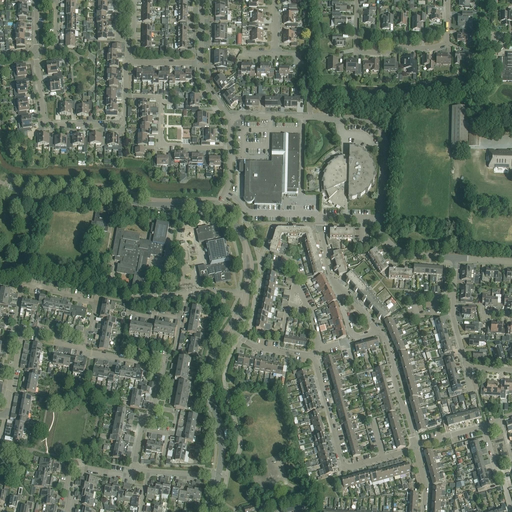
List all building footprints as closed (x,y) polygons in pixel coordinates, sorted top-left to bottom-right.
[(290,0),(280,0),(281,5),(289,5),(288,8),(297,8),(297,5),(291,5),(290,0)] [(339,5),(339,1),(332,1),(331,1),(330,1),(330,7),(333,7),(333,13),(340,13),(340,12),(346,12),(346,5),(339,5)] [(216,5),(216,11),(224,11),(225,8),(228,8),(228,2),(220,2),(220,5),(216,5)] [(27,12),(27,6),(26,6),(26,3),(25,3),(19,3),(19,6),(18,6),(18,7),(17,7),(16,8),(16,12),(18,12),(27,12)] [(434,12),(434,8),(427,8),(427,15),(431,15),(431,20),(440,21),(440,12),(434,12)] [(252,13),(252,18),(263,18),(263,13),(255,13),(255,10),(249,10),(249,13),(252,13)] [(284,13),(284,19),(294,19),(294,14),(298,14),(298,10),(292,10),(290,10),(290,13),(284,13)] [(503,21),(503,26),(509,26),(509,21),(509,18),(511,18),(511,10),(509,11),(509,14),(500,13),(500,21),(503,21)] [(224,11),(216,11),(215,18),(220,18),(220,21),(227,21),(227,15),(228,15),(228,11),(224,11)] [(27,12),(18,12),(18,18),(19,18),(19,21),(26,21),(26,18),(27,18),(27,12)] [(397,19),(397,25),(396,25),(396,26),(403,26),(403,25),(406,25),(405,25),(405,18),(408,18),(409,12),(406,12),(406,15),(397,15),(397,19)] [(462,12),(462,15),(458,15),(458,23),(458,26),(462,26),(463,26),(464,25),(464,24),(465,24),(465,23),(468,23),(468,18),(471,18),(471,12),(462,12)] [(413,30),(420,30),(420,26),(421,26),(421,22),(425,22),(425,14),(419,14),(419,18),(413,18),(413,30)] [(335,26),(345,26),(345,18),(341,18),(341,15),(338,15),(332,15),(332,20),(335,20),(335,26)] [(382,19),(382,29),(390,29),(390,22),(393,22),(393,16),(388,16),(383,16),(382,17),(382,19)] [(263,18),(252,18),(252,23),(249,23),(249,26),(255,26),(255,23),(263,23),(263,18)] [(291,27),(298,27),(298,24),(294,24),(294,19),(284,19),(284,24),(291,24),(291,27)] [(17,22),(17,30),(24,30),(24,31),(26,31),(26,25),(24,25),(25,22),(17,22)] [(215,27),(215,34),(224,34),(227,34),(232,34),(232,29),(227,29),(227,24),(220,24),(220,27),(215,27)] [(252,31),(252,36),(263,36),(263,31),(255,31),(255,28),(248,28),(248,31),(252,31)] [(284,32),(283,38),(294,38),(294,33),(298,33),(298,29),(291,29),(291,32),(284,32)] [(462,43),(467,43),(467,38),(473,38),(473,31),(464,30),(464,34),(457,34),(457,41),(462,41),(462,42),(462,43)] [(224,34),(215,34),(215,40),(220,40),(220,43),(227,43),(227,38),(227,34),(224,34)] [(263,36),(252,36),(251,41),(247,41),(247,44),(255,45),(255,42),(263,42),(263,36)] [(345,40),(340,40),(340,36),(333,36),(333,40),(335,40),(335,47),(345,47),(345,40)] [(294,38),(283,38),(283,43),(291,43),(291,46),(297,46),(297,43),(293,43),(294,38)] [(16,41),(16,50),(25,49),(25,41),(24,41),(16,41)] [(112,46),(112,51),(117,51),(117,52),(121,52),(121,46),(120,46),(120,43),(112,43),(111,46),(112,46)] [(151,43),(143,43),(143,49),(143,52),(149,52),(149,49),(151,49),(151,46),(155,46),(155,43),(151,43)] [(454,65),(459,65),(459,60),(464,60),(465,57),(468,57),(468,55),(470,52),(463,49),(462,52),(462,53),(455,53),(455,60),(454,60),(454,65)] [(215,53),(215,59),(224,59),(224,55),(227,56),(227,50),(221,50),(221,53),(215,53)] [(499,80),(499,81),(511,81),(511,53),(507,53),(507,58),(500,58),(499,80)] [(447,56),(447,54),(440,54),(437,54),(436,64),(443,64),(443,65),(451,65),(451,57),(447,56)] [(428,65),(428,70),(434,70),(434,63),(430,63),(430,56),(423,56),(423,65),(428,65)] [(403,69),(410,69),(410,74),(416,74),(416,65),(412,65),(412,57),(404,57),(403,69)] [(47,64),(47,69),(57,68),(56,63),(62,62),(61,59),(52,60),(52,63),(47,64)] [(224,59),(215,59),(214,65),(221,65),(221,68),(225,68),(227,68),(227,62),(223,62),(224,59)] [(336,72),(343,72),(343,65),(337,65),(337,59),(328,59),(328,71),(336,71),(336,72)] [(355,71),(355,75),(361,75),(361,65),(357,65),(357,60),(353,60),(353,61),(346,60),(346,71),(355,71)] [(370,71),(378,71),(379,60),(371,60),(371,62),(364,62),(363,69),(370,70),(370,71)] [(384,70),(390,70),(390,71),(398,71),(398,63),(394,63),(394,60),(390,60),(390,61),(384,61),(384,70)] [(13,67),(14,72),(26,70),(26,65),(23,65),(23,62),(14,63),(14,66),(13,67)] [(109,68),(109,71),(116,71),(116,68),(119,68),(119,62),(116,62),(110,62),(110,68),(109,68)] [(247,64),(246,74),(249,74),(249,77),(255,77),(255,70),(252,70),(252,63),(246,63),(246,64),(247,64)] [(265,77),(265,75),(265,64),(265,63),(260,63),(260,64),(258,64),(258,70),(257,70),(257,77),(262,77),(265,77)] [(265,75),(268,75),(268,77),(274,77),(274,71),(271,71),(271,64),(265,63),(265,64),(265,75)] [(243,74),(246,74),(247,64),(246,64),(241,64),(241,70),(238,70),(238,76),(243,77),(243,74)] [(281,77),(284,77),(284,67),(279,66),(279,73),(276,73),(275,79),(281,79),(281,77)] [(284,67),(284,77),(287,77),(287,79),(293,80),(293,73),(289,73),(290,66),(284,66),(284,67)] [(54,77),(55,77),(62,76),(62,73),(57,74),(57,68),(47,69),(48,75),(53,74),(54,77)] [(15,77),(15,81),(23,80),(25,79),(24,76),(27,76),(26,70),(14,72),(14,77),(15,77)] [(137,80),(142,80),(142,73),(143,73),(143,71),(137,71),(137,72),(134,72),(134,80),(137,81),(137,80)] [(185,71),(185,74),(186,74),(186,80),(191,80),(191,84),(194,84),(194,73),(191,73),(191,71),(185,71)] [(214,81),(218,86),(225,80),(221,75),(214,81)] [(50,81),(50,86),(63,85),(63,79),(62,76),(55,77),(55,80),(50,81)] [(14,84),(14,89),(27,88),(26,82),(24,83),(23,80),(15,81),(15,84),(14,84)] [(225,80),(218,86),(222,91),(226,88),(227,90),(233,86),(230,81),(227,83),(225,80)] [(108,87),(108,90),(115,91),(115,90),(115,87),(118,87),(118,82),(116,82),(109,82),(109,87),(108,87)] [(63,85),(50,86),(51,92),(56,91),(57,94),(64,93),(64,90),(63,85)] [(223,97),(227,102),(234,96),(230,91),(233,89),(232,87),(227,91),(228,93),(223,97)] [(17,97),(17,98),(24,97),(25,97),(25,94),(28,93),(27,88),(14,89),(15,97),(17,97)] [(190,102),(199,102),(199,96),(193,96),(193,93),(186,93),(186,96),(186,99),(187,99),(187,102),(190,102)] [(246,107),(252,107),(252,98),(249,98),(249,94),(243,94),(243,101),(246,101),(246,107)] [(258,101),(262,101),(262,95),(256,95),(256,98),(252,98),(252,107),(258,107),(258,101)] [(265,107),(271,108),(271,99),(268,99),(268,95),(262,95),(262,101),(265,101),(265,107)] [(278,101),(281,101),(281,95),(275,95),(275,99),(271,99),(271,108),(278,108),(278,101)] [(284,108),(290,108),(291,99),(287,99),(287,95),(281,95),(281,101),(284,102),(284,108)] [(291,99),(290,108),(297,108),(297,102),(300,102),(300,96),(294,95),(294,99),(291,99)] [(234,96),(227,102),(231,107),(238,101),(240,101),(239,104),(242,104),(242,98),(238,98),(236,99),(234,96)] [(17,98),(14,98),(15,107),(28,105),(27,100),(25,100),(24,97),(17,98)] [(146,99),(138,99),(138,103),(139,103),(139,108),(141,108),(148,108),(148,103),(146,103),(146,99)] [(60,115),(65,115),(65,105),(60,105),(60,101),(57,101),(57,109),(60,109),(60,115)] [(77,116),(82,116),(83,107),(77,107),(77,101),(74,101),(74,102),(74,109),(74,110),(77,110),(77,116)] [(83,107),(82,116),(88,116),(88,111),(91,111),(92,101),(88,101),(88,107),(83,107)] [(71,109),(74,109),(74,102),(69,102),(68,105),(65,105),(65,115),(71,115),(71,109)] [(185,110),(191,110),(192,110),(193,110),(193,107),(199,108),(199,102),(190,102),(187,102),(187,107),(186,107),(185,110)] [(28,105),(15,107),(16,112),(18,112),(18,115),(26,114),(26,111),(29,111),(28,105)] [(107,112),(107,115),(116,116),(116,112),(118,112),(118,107),(109,107),(109,112),(107,112)] [(451,148),(467,148),(468,107),(452,107),(451,148)] [(198,114),(198,119),(209,120),(210,114),(201,114),(201,111),(193,110),(192,110),(191,110),(191,114),(198,114)] [(18,115),(19,118),(18,119),(19,124),(32,122),(31,117),(28,117),(28,114),(26,114),(18,115)] [(209,120),(198,119),(198,125),(193,125),(193,128),(201,128),(201,125),(209,125),(209,120)] [(32,128),(32,122),(19,124),(19,129),(17,130),(17,133),(30,131),(30,128),(32,128)] [(203,137),(206,137),(215,137),(215,131),(209,131),(209,128),(202,128),(202,131),(203,131),(203,137)] [(468,147),(479,147),(480,129),(470,128),(468,147)] [(108,139),(104,139),(104,146),(104,148),(107,148),(107,146),(113,146),(113,137),(113,136),(112,135),(112,134),(111,134),(110,134),(109,135),(109,137),(108,137),(108,139)] [(272,150),(272,151),(273,151),(274,151),(274,154),(274,156),(271,156),(271,162),(240,161),(239,162),(239,171),(239,172),(245,172),(244,198),(244,199),(244,200),(245,201),(245,202),(246,202),(246,203),(247,203),(248,204),(249,204),(250,204),(251,204),(251,203),(252,203),(253,203),(253,202),(253,201),(254,201),(254,202),(254,205),(279,205),(281,205),(282,205),(282,194),(284,194),(287,194),(297,194),(298,193),(298,192),(298,189),(300,135),(286,135),(272,134),(272,150)] [(38,145),(43,145),(44,135),(38,135),(38,138),(35,138),(35,148),(38,148),(38,145)] [(49,148),(52,148),(52,140),(52,138),(49,138),(49,136),(44,135),(43,145),(49,145),(49,148)] [(87,137),(87,139),(87,146),(90,146),(90,144),(96,144),(96,135),(90,135),(90,137),(87,137)] [(101,135),(96,135),(96,144),(101,145),(101,146),(104,146),(104,139),(104,138),(101,138),(101,135)] [(70,139),(70,140),(69,148),(73,148),(73,146),(78,146),(78,136),(73,136),(73,139),(70,139)] [(84,136),(78,136),(78,146),(84,146),(84,147),(87,147),(87,146),(87,139),(84,139),(84,136)] [(55,150),(61,150),(61,137),(55,137),(55,140),(52,140),(52,148),(55,148),(55,150)] [(61,137),(61,150),(66,150),(66,149),(69,149),(69,148),(70,140),(66,140),(66,137),(61,137)] [(119,137),(113,137),(113,146),(118,146),(118,148),(122,148),(122,139),(119,139),(119,137)] [(201,142),(201,145),(209,146),(209,143),(215,143),(215,137),(206,137),(206,140),(201,140),(201,142)] [(325,171),(323,179),(321,179),(321,189),(322,189),(323,189),(324,192),(326,198),(326,197),(333,204),(341,208),(341,207),(345,208),(346,194),(344,194),(346,188),(348,188),(348,199),(352,199),(360,196),(361,197),(368,191),(373,184),(375,175),(374,166),(370,158),(363,152),(365,148),(356,145),(355,148),(349,147),(349,161),(344,161),(343,157),(337,158),(330,163),(330,164),(325,171)] [(138,146),(132,146),(132,149),(135,149),(135,155),(136,155),(136,157),(143,157),(143,155),(144,155),(144,149),(143,149),(143,146),(141,146),(138,146)] [(511,153),(509,153),(509,151),(499,150),(498,152),(494,152),(494,150),(489,150),(489,168),(495,168),(495,165),(508,165),(508,168),(511,168),(511,153)] [(174,161),(180,161),(180,152),(174,152),(174,153),(171,153),(171,159),(171,162),(174,162),(174,161)] [(185,163),(188,163),(189,163),(189,157),(189,154),(186,154),(186,153),(180,152),(180,161),(185,161),(185,163)] [(192,164),(197,164),(197,155),(192,155),(192,157),(189,157),(189,163),(188,163),(188,165),(192,165),(192,164)] [(203,165),(206,165),(206,159),(206,157),(203,157),(203,155),(197,155),(197,164),(203,164),(203,165)] [(157,166),(162,166),(163,157),(157,157),(157,159),(154,159),(154,167),(157,167),(157,166)] [(171,167),(171,162),(171,159),(168,159),(168,157),(163,157),(162,166),(168,166),(168,167),(171,167)] [(209,167),(215,167),(215,158),(209,158),(209,159),(206,159),(206,165),(206,168),(209,168),(209,167)] [(215,158),(215,167),(220,167),(220,169),(223,169),(223,160),(220,160),(220,158),(215,158)] [(90,230),(91,230),(107,233),(109,221),(112,222),(113,214),(96,211),(95,216),(94,223),(92,223),(91,225),(90,230)] [(154,256),(155,256),(161,257),(162,257),(164,246),(165,246),(169,225),(157,222),(157,223),(156,225),(152,224),(148,242),(139,241),(140,235),(124,232),(125,230),(117,228),(112,256),(115,257),(114,261),(115,261),(121,262),(120,263),(120,266),(118,265),(116,273),(134,276),(132,288),(140,290),(141,286),(143,274),(144,274),(147,259),(148,259),(150,258),(150,255),(154,256)] [(207,226),(198,228),(199,234),(197,235),(199,243),(206,241),(211,265),(206,266),(206,265),(198,267),(201,283),(209,281),(209,280),(215,279),(215,283),(216,284),(231,281),(230,273),(229,273),(228,269),(230,269),(227,254),(225,254),(224,248),(226,248),(223,232),(215,234),(214,227),(208,228),(207,226)] [(288,236),(287,238),(299,238),(300,236),(300,229),(296,229),(296,226),(293,226),(293,229),(288,229),(287,236),(288,236)] [(336,239),(341,239),(341,230),(336,230),(336,227),(334,227),(334,230),(330,230),(330,234),(330,239),(336,239)] [(341,230),(341,239),(353,239),(353,230),(348,230),(348,227),(345,227),(345,230),(341,230)] [(281,236),(287,236),(288,229),(278,229),(276,230),(273,239),(280,241),(281,236)] [(300,229),(300,236),(306,236),(307,242),(314,240),(311,231),(309,229),(300,229)] [(331,245),(333,252),(339,251),(336,239),(330,239),(330,234),(326,234),(326,239),(328,246),(331,245)] [(270,251),(278,253),(282,242),(280,241),(273,239),(272,243),(269,242),(268,245),(271,246),(270,251)] [(307,242),(305,243),(308,254),(317,251),(316,248),(319,247),(318,245),(315,245),(314,240),(307,242)] [(376,249),(368,254),(374,264),(382,259),(380,256),(382,254),(381,252),(378,254),(376,249)] [(308,254),(311,265),(320,262),(318,258),(322,257),(321,254),(318,255),(317,251),(308,254)] [(342,251),(333,254),(334,258),(331,259),(332,261),(335,260),(336,265),(345,263),(342,251)] [(382,259),(374,264),(381,274),(381,273),(386,270),(388,269),(386,265),(389,264),(387,261),(385,263),(382,259)] [(320,262),(311,265),(314,276),(323,274),(322,270),(325,269),(324,267),(321,267),(320,262)] [(345,263),(336,265),(337,269),(334,270),(335,272),(338,271),(339,276),(348,274),(345,263)] [(462,268),(462,274),(471,275),(471,271),(474,271),(474,265),(467,265),(467,268),(462,268)] [(393,270),(389,270),(389,272),(388,279),(400,280),(401,271),(396,270),(396,267),(393,267),(393,270)] [(404,271),(401,271),(400,280),(411,281),(412,272),(407,271),(407,268),(405,268),(404,271)] [(437,268),(436,278),(436,281),(438,281),(438,278),(442,279),(442,281),(445,281),(445,274),(442,273),(443,268),(437,268)] [(488,278),(491,278),(492,269),(486,268),(486,273),(483,273),(482,281),(487,281),(488,278)] [(492,269),(491,278),(495,278),(495,283),(500,283),(501,275),(498,274),(498,269),(492,269)] [(386,270),(381,273),(383,276),(386,279),(388,279),(389,272),(386,270)] [(509,279),(511,279),(511,270),(507,270),(507,275),(504,275),(503,282),(508,282),(509,279)] [(350,282),(353,286),(360,280),(352,271),(346,277),(348,280),(346,282),(348,284),(350,282)] [(471,275),(462,274),(461,280),(466,280),(466,284),(473,284),(473,279),(471,278),(471,275)] [(317,282),(318,284),(326,281),(323,275),(312,281),(313,283),(317,282)] [(358,291),(361,294),(368,288),(360,280),(353,286),(356,289),(353,291),(355,293),(358,291)] [(316,289),(317,291),(328,286),(326,281),(318,284),(319,287),(316,289)] [(461,287),(461,293),(470,294),(470,290),(473,290),(473,285),(466,285),(466,288),(461,287)] [(322,292),(323,295),(331,291),(328,286),(317,291),(318,293),(322,292)] [(2,288),(1,294),(18,297),(18,295),(15,294),(14,295),(12,294),(12,290),(2,288)] [(368,288),(361,294),(364,298),(362,300),(364,302),(366,300),(368,303),(375,297),(368,288)] [(321,299),(322,301),(333,296),(331,291),(323,295),(324,297),(321,299)] [(465,303),(472,303),(472,298),(470,298),(470,294),(461,293),(460,300),(465,300),(465,303)] [(485,306),(491,307),(492,297),(488,297),(488,295),(483,294),(482,304),(485,304),(485,306)] [(492,297),(491,307),(497,307),(497,302),(501,302),(501,295),(496,295),(496,298),(492,297)] [(333,296),(322,301),(323,304),(327,302),(328,305),(336,301),(333,296)] [(373,308),(376,311),(383,305),(375,297),(368,303),(371,306),(369,308),(370,310),(373,308)] [(0,304),(0,305),(4,306),(8,306),(16,308),(16,305),(14,305),(12,305),(10,305),(9,301),(0,299),(0,304)] [(327,313),(338,310),(337,304),(329,306),(329,309),(326,310),(327,313)] [(383,305),(376,311),(379,315),(377,318),(379,319),(381,317),(384,320),(391,314),(383,305)] [(462,315),(471,315),(471,312),(475,313),(476,306),(469,306),(468,309),(462,308),(462,315)] [(330,324),(341,320),(340,315),(332,317),(333,320),(329,321),(330,324)] [(437,317),(430,319),(431,322),(435,321),(437,327),(445,325),(443,319),(438,320),(437,317)] [(384,321),(387,327),(398,322),(397,320),(393,321),(392,318),(384,321)] [(132,325),(131,324),(129,333),(134,334),(140,335),(145,336),(150,337),(151,333),(153,333),(158,334),(164,335),(169,336),(174,337),(176,329),(174,328),(173,326),(171,326),(169,325),(167,327),(165,326),(164,326),(163,324),(160,324),(159,323),(157,325),(155,324),(155,323),(156,321),(153,320),(153,321),(152,324),(153,324),(152,326),(152,328),(151,328),(149,326),(147,326),(145,325),(143,327),(141,326),(140,326),(139,324),(136,324),(134,323),(132,325)] [(387,327),(389,332),(397,329),(395,326),(399,324),(398,322),(387,327)] [(465,331),(475,332),(475,326),(478,326),(479,323),(472,322),(472,325),(465,325),(465,331)] [(496,334),(497,322),(491,322),(491,324),(488,324),(487,333),(491,333),(492,335),(494,335),(496,334)] [(502,323),(497,322),(496,334),(505,334),(505,325),(502,325),(502,323)] [(434,333),(446,330),(445,325),(437,327),(435,327),(436,331),(433,331),(434,333)] [(332,334),(333,335),(344,331),(343,326),(335,328),(336,331),(332,332),(332,334)] [(389,332),(391,337),(402,332),(401,330),(398,332),(397,329),(389,332)] [(344,331),(333,335),(333,337),(337,336),(338,339),(346,337),(344,331)] [(391,337),(393,342),(401,339),(400,336),(403,335),(402,332),(391,337)] [(476,337),(476,340),(469,339),(469,346),(479,346),(479,342),(485,343),(485,337),(476,337)] [(393,342),(395,348),(407,343),(406,341),(402,342),(401,339),(393,342)] [(371,341),(366,342),(368,350),(371,349),(372,352),(374,352),(371,341)] [(407,343),(395,348),(398,353),(406,350),(404,347),(408,345),(407,343)] [(363,355),(360,344),(355,345),(357,353),(360,352),(361,355),(363,355)] [(493,351),(496,361),(502,359),(500,353),(503,352),(501,345),(498,346),(499,349),(493,351)] [(441,358),(448,356),(448,353),(452,352),(451,347),(443,349),(438,350),(440,355),(441,358)] [(473,359),(482,360),(483,353),(486,354),(486,351),(479,350),(479,353),(473,353),(473,359)] [(30,359),(41,361),(39,361),(40,356),(23,352),(22,355),(25,355),(26,355),(28,356),(30,359)] [(237,365),(243,366),(245,357),(239,356),(238,362),(235,361),(234,367),(237,368),(237,365)] [(446,366),(454,364),(452,358),(449,359),(448,356),(441,358),(434,360),(435,363),(441,361),(442,367),(444,367),(446,366)] [(400,360),(402,365),(410,363),(409,360),(413,359),(412,357),(400,360)] [(189,359),(181,358),(180,360),(178,360),(178,363),(177,365),(179,367),(179,368),(178,370),(176,371),(177,374),(175,376),(177,377),(177,379),(175,378),(173,378),(172,381),(173,381),(176,381),(179,382),(180,382),(180,384),(178,385),(178,387),(177,389),(179,391),(179,392),(178,394),(176,395),(176,397),(175,399),(177,401),(177,403),(176,404),(174,405),(175,408),(184,410),(185,405),(186,399),(187,394),(188,389),(189,384),(185,383),(185,380),(186,375),(187,370),(188,365),(189,359)] [(329,369),(334,368),(334,367),(333,364),(336,363),(336,361),(325,364),(326,370),(329,369)] [(36,371),(37,371),(38,366),(21,363),(20,365),(23,366),(24,366),(27,366),(27,367),(28,370),(29,370),(31,370),(33,371),(36,371)] [(120,377),(125,378),(128,363),(125,363),(125,365),(126,367),(124,367),(122,368),(120,377)] [(445,372),(448,372),(455,369),(454,364),(446,366),(444,367),(445,372)] [(132,369),(130,381),(131,381),(131,379),(136,380),(138,365),(136,365),(136,367),(136,369),(135,369),(132,369)] [(278,365),(276,374),(282,375),(282,378),(285,379),(286,373),(283,372),(284,366),(278,365)] [(329,369),(330,375),(341,372),(341,369),(337,370),(336,367),(334,367),(334,368),(329,369)] [(372,374),(372,376),(383,373),(382,367),(374,369),(375,373),(372,374)] [(403,371),(405,376),(413,374),(412,371),(416,370),(415,367),(403,371)] [(296,374),(298,379),(307,377),(305,371),(299,373),(299,370),(293,372),(293,375),(296,374)] [(330,375),(332,380),(339,378),(339,375),(342,374),(341,372),(330,375)] [(445,381),(446,384),(458,380),(457,375),(449,377),(447,378),(448,380),(445,381)] [(406,382),(408,387),(416,385),(415,382),(419,381),(418,378),(406,382)] [(375,385),(375,387),(386,384),(385,379),(377,381),(378,384),(375,385)] [(26,382),(27,386),(39,388),(37,387),(38,382),(29,381),(27,381),(27,380),(23,380),(22,382),(25,383),(26,382)] [(446,384),(443,385),(443,386),(444,387),(449,386),(450,389),(452,388),(460,386),(458,380),(446,384)] [(500,394),(500,397),(500,399),(502,399),(505,399),(506,396),(506,395),(509,395),(509,394),(510,380),(504,380),(504,386),(501,386),(501,389),(500,394)] [(141,387),(140,392),(140,393),(143,393),(150,394),(151,395),(152,391),(153,391),(155,383),(150,382),(148,389),(141,387)] [(489,393),(492,393),(492,382),(487,382),(487,388),(484,388),(483,395),(489,396),(489,393)] [(500,397),(500,394),(501,389),(497,389),(498,382),(492,382),(492,393),(495,393),(495,396),(500,397)] [(333,386),(335,391),(340,390),(343,389),(342,386),(345,385),(344,383),(333,386)] [(460,386),(452,388),(450,389),(447,389),(449,395),(450,398),(457,396),(461,395),(460,392),(462,392),(460,386)] [(378,396),(378,398),(389,395),(388,389),(380,392),(381,395),(378,396)] [(409,393),(411,398),(417,397),(419,396),(418,393),(422,392),(421,389),(409,393)] [(334,398),(335,403),(343,401),(342,397),(345,397),(345,395),(334,398)] [(409,399),(411,405),(422,401),(422,399),(418,400),(417,397),(411,398),(409,399)] [(381,407),(381,409),(392,406),(391,400),(383,402),(384,406),(381,407)] [(411,405),(412,410),(420,408),(419,405),(423,404),(422,401),(411,405)] [(314,405),(305,407),(307,413),(316,410),(314,405)] [(337,409),(338,414),(346,412),(345,408),(348,408),(348,406),(337,409)] [(474,411),(476,419),(481,418),(479,410),(476,410),(476,408),(475,409),(474,406),(472,407),(473,409),(473,411),(474,411)] [(462,412),(462,414),(463,414),(465,422),(470,421),(468,413),(468,411),(464,412),(463,409),(461,410),(462,412)] [(310,414),(311,420),(320,417),(318,412),(310,414)] [(414,415),(415,421),(423,419),(422,416),(426,415),(425,412),(414,415)] [(385,420),(386,422),(398,419),(396,413),(388,416),(389,419),(385,420)] [(454,425),(452,417),(446,419),(445,414),(442,415),(444,422),(447,421),(448,427),(454,425)] [(341,425),(344,424),(349,423),(349,422),(348,420),(351,419),(351,417),(340,420),(340,419),(341,425)] [(344,424),(345,430),(356,427),(356,424),(352,425),(351,422),(349,422),(349,423),(344,424)] [(428,423),(417,426),(418,432),(426,430),(426,427),(429,426),(428,423)] [(388,431),(389,433),(401,430),(399,425),(391,427),(392,430),(388,431)] [(24,429),(7,426),(6,428),(8,429),(9,428),(12,429),(13,432),(25,435),(26,429),(24,429)] [(345,430),(347,435),(354,433),(354,430),(357,429),(356,427),(345,430)] [(314,431),(316,436),(316,437),(322,435),(325,434),(323,428),(314,431)] [(183,432),(183,435),(196,437),(194,437),(195,432),(186,430),(181,429),(181,430),(179,431),(183,432)] [(313,437),(315,443),(324,440),(322,435),(316,437),(316,436),(313,437)] [(391,442),(392,444),(404,441),(402,435),(394,438),(395,441),(391,442)] [(177,445),(185,446),(186,441),(184,441),(184,440),(177,439),(175,439),(171,438),(170,440),(173,441),(173,440),(175,444),(177,445)] [(348,441),(350,446),(357,444),(357,441),(360,440),(359,438),(348,441)] [(471,450),(479,448),(478,442),(472,443),(472,440),(464,442),(465,445),(470,444),(471,450)] [(404,441),(392,444),(393,447),(396,446),(397,449),(406,447),(404,441)] [(115,448),(114,452),(123,454),(127,455),(127,453),(126,453),(125,452),(125,449),(113,447),(115,448)] [(473,455),(481,453),(479,448),(471,450),(470,450),(471,453),(468,454),(468,456),(471,456),(473,455)] [(362,449),(351,452),(353,457),(360,455),(360,452),(363,451),(362,449)] [(424,452),(425,458),(437,455),(437,452),(433,453),(432,450),(424,452)] [(425,458),(427,463),(435,461),(434,458),(438,457),(437,455),(425,458)] [(44,459),(43,466),(49,467),(49,468),(57,469),(61,470),(62,466),(54,464),(54,461),(44,459)] [(409,464),(403,465),(405,474),(411,473),(412,475),(415,475),(414,474),(414,471),(413,469),(410,469),(409,464)] [(40,465),(38,472),(38,473),(46,474),(48,475),(49,471),(56,473),(57,469),(49,468),(49,467),(43,466),(40,465)] [(428,469),(430,474),(438,472),(437,469),(441,468),(440,465),(428,469)] [(321,476),(321,477),(322,479),(328,478),(327,475),(333,473),(331,468),(322,470),(324,476),(321,476)] [(37,472),(35,479),(45,481),(47,481),(53,482),(53,479),(46,477),(46,474),(38,473),(38,472),(37,472)] [(369,472),(364,474),(366,482),(371,481),(372,481),(370,474),(369,472)] [(376,473),(370,474),(372,481),(371,481),(372,483),(378,482),(376,473)] [(477,480),(478,483),(488,481),(487,475),(479,477),(477,478),(474,478),(475,481),(477,480)] [(443,476),(431,480),(433,485),(441,483),(440,480),(444,479),(443,476)] [(87,484),(94,485),(93,485),(97,486),(98,479),(89,477),(88,480),(84,479),(83,483),(87,484)] [(164,484),(163,486),(161,494),(162,494),(169,496),(170,486),(167,485),(169,478),(165,477),(165,478),(164,484)] [(111,496),(118,497),(119,491),(120,487),(116,487),(118,479),(114,478),(114,480),(112,488),(113,488),(111,496)] [(340,486),(342,492),(345,491),(344,488),(350,487),(347,478),(341,480),(343,485),(340,486)] [(45,481),(35,479),(34,486),(43,488),(45,481)] [(111,498),(111,496),(113,488),(112,488),(114,480),(110,479),(109,487),(106,486),(104,496),(111,498)] [(154,495),(156,485),(157,482),(151,481),(151,485),(152,485),(151,489),(148,489),(146,498),(154,500),(154,495)] [(171,498),(178,499),(180,491),(181,489),(182,483),(182,482),(178,481),(177,489),(173,488),(171,498)] [(488,481),(478,483),(477,484),(478,487),(476,487),(478,493),(487,490),(486,487),(490,486),(488,481)] [(81,482),(80,486),(83,487),(83,490),(84,491),(84,490),(92,492),(93,485),(94,485),(87,484),(83,483),(81,482)] [(187,489),(187,493),(186,499),(193,500),(193,499),(193,498),(194,490),(195,489),(195,487),(196,483),(192,482),(191,487),(193,488),(192,490),(187,489)] [(163,486),(156,485),(154,495),(161,496),(162,494),(161,494),(163,486)] [(0,501),(4,503),(6,496),(9,497),(10,490),(4,489),(4,493),(0,491),(0,501)] [(131,503),(130,507),(138,508),(139,498),(136,498),(137,493),(139,494),(139,490),(134,489),(133,494),(133,497),(132,497),(131,503)] [(193,498),(193,499),(200,500),(202,490),(195,489),(194,490),(193,498)] [(41,497),(44,498),(50,499),(54,499),(56,500),(58,500),(59,496),(51,495),(52,492),(42,490),(41,497)] [(84,490),(84,491),(83,498),(85,498),(93,499),(94,500),(96,493),(94,492),(92,492),(84,490)] [(117,501),(124,502),(126,492),(119,491),(118,497),(117,501)] [(178,499),(178,501),(185,502),(186,499),(187,493),(180,491),(178,499)] [(124,502),(131,503),(132,497),(133,497),(133,494),(126,492),(124,502)] [(80,497),(77,496),(76,500),(84,502),(83,505),(93,507),(94,500),(93,499),(85,498),(83,498),(80,497)] [(9,507),(16,508),(18,499),(11,498),(9,507)] [(43,505),(46,505),(53,506),(54,499),(50,499),(44,498),(43,505)] [(33,503),(27,502),(26,507),(22,506),(21,511),(28,511),(29,509),(32,510),(33,503)]
